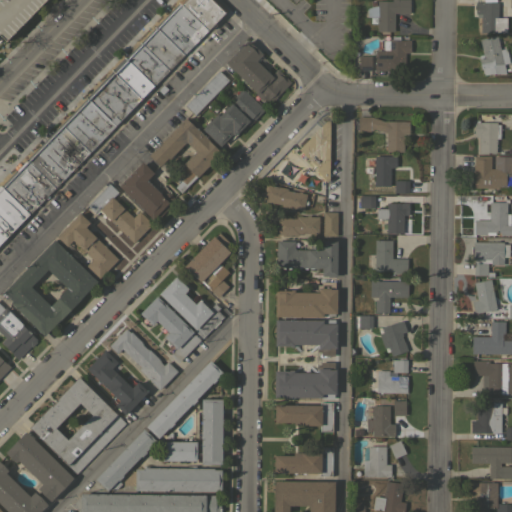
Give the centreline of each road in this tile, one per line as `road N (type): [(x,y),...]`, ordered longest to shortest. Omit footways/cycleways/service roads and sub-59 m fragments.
road 1 (residential): [(443,0),(434,511)]
road 2 (residential): [(326,91),(0,417)]
road 3 (residential): [(222,191),(247,222),(246,511)]
road 4 (residential): [(236,0),(326,91),(511,93)]
